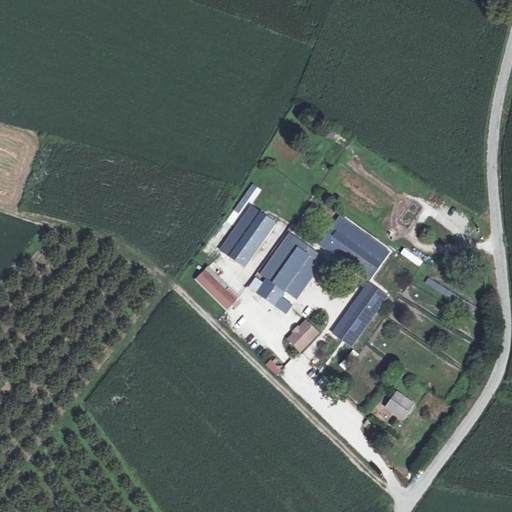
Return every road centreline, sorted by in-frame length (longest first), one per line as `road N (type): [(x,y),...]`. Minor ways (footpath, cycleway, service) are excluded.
road 1 (unclassified): [(403,511),(485,394),(502,353),(494,140),(511,47)]
road 2 (unknown): [(406,505),(303,383),(302,363),(324,332)]
